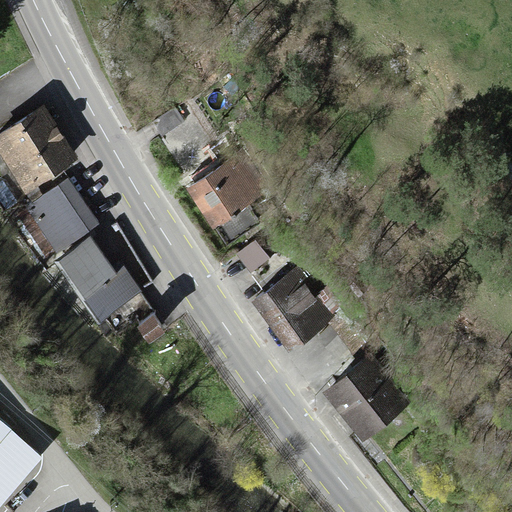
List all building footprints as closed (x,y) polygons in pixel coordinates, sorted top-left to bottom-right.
[(170,89),(141,100),(152,128),(181,116),(170,89)] [(40,106),(0,130),(0,145),(23,182),(69,154),(40,106)] [(231,138),(178,168),(208,220),(260,190),(231,138)] [(63,177),(32,196),(60,242),(91,223),(63,177)] [(94,228),(55,256),(99,316),(137,288),(94,228)] [(296,271),(254,300),(287,347),(329,318),(296,271)] [(137,341),(158,324),(141,304),(121,320),(137,341)] [(370,350),(321,385),(357,434),(406,399),(370,350)]
